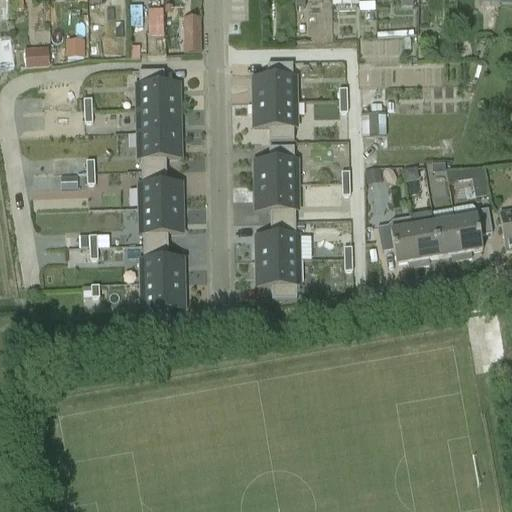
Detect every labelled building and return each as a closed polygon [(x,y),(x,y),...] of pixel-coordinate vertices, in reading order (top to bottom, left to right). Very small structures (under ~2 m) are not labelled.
[(11,0),(12,21),(23,20),(22,0),(11,0)] [(304,10),(304,0),(294,0),(294,11),(304,10)] [(349,0),(331,0),(332,8),(349,6),(349,0)] [(413,0),(399,0),(400,9),(413,9),(413,0)] [(480,0),(480,10),(499,10),(498,0),(480,0)] [(161,38),(162,11),(144,10),(143,38),(161,38)] [(63,60),(83,59),(82,41),(63,42),(63,60)] [(184,57),(200,57),(200,41),(184,42),(184,57)] [(48,53),(25,54),(26,71),(49,70),(48,53)] [(267,81),(252,81),(253,106),(296,105),(295,80),(292,80),(292,67),(267,67),(267,81)] [(139,88),(136,88),(136,113),(179,112),(179,87),(164,87),(163,74),(138,74),(139,88)] [(338,92),(339,104),(347,104),(346,92),(338,92)] [(83,103),(84,114),(92,114),(91,102),(83,103)] [(347,104),(339,104),(339,116),(347,116),(347,104)] [(296,105),(253,106),(253,131),(268,131),(269,144),(294,144),(293,130),(296,130),(296,105)] [(179,112),(136,113),(137,137),(180,136),(179,112)] [(92,114),(84,114),(84,127),(92,126),(92,114)] [(383,138),(382,116),(357,117),(358,139),(383,138)] [(180,136),(137,137),(138,162),(141,162),(141,175),(166,174),(166,161),(181,161),(180,136)] [(269,164),(254,164),(254,189),(297,188),(297,163),(294,163),(294,150),(269,150),(269,164)] [(86,176),(94,176),(94,164),(86,164),(86,176)] [(401,183),(417,181),(416,170),(400,172),(401,183)] [(389,172),(364,171),(364,185),(388,187),(389,172)] [(488,199),(483,171),(446,173),(448,187),(472,183),(475,201),(488,199)] [(141,187),(138,187),(139,212),(182,211),(181,186),(166,187),(166,174),(141,175),(141,187)] [(341,188),(349,187),(349,175),(341,175),(341,188)] [(95,188),(94,176),(86,176),(87,188),(95,188)] [(60,192),(75,192),(77,191),(76,179),(75,179),(60,180),(60,192)] [(350,199),(349,187),(341,188),(342,199),(350,199)] [(297,188),(254,189),(255,214),(270,214),(270,226),(295,226),(295,213),(298,213),(297,188)] [(452,212),(454,223),(460,263),(470,261),(469,256),(481,254),(478,239),(492,237),(487,212),(476,213),(471,209),(452,212)] [(182,211),(139,212),(139,237),(142,237),(143,250),(168,249),(167,237),(182,236),(182,211)] [(454,223),(452,212),(432,216),(434,227),(432,227),(438,261),(449,259),(450,265),(460,263),(454,223)] [(511,214),(498,217),(504,255),(511,253),(511,214)] [(430,217),(409,221),(418,270),(427,269),(426,263),(438,261),(432,227),(430,217)] [(418,270),(409,221),(392,223),(387,229),(378,231),(382,256),(392,254),(394,268),(406,266),(407,272),(418,270)] [(270,239),(255,239),(256,264),(299,264),(298,239),(295,239),(295,226),(270,226),(270,239)] [(89,239),(89,251),(97,251),(97,244),(97,239),(89,239)] [(108,239),(97,239),(97,244),(97,251),(108,251),(108,239)] [(143,263),(140,263),(140,288),(184,287),(183,262),(168,262),(168,249),(143,250),(143,263)] [(97,251),(89,251),(90,263),(98,263),(97,251)] [(343,251),(344,263),(352,263),(351,251),(343,251)] [(352,263),(344,263),(344,275),(352,275),(352,263)] [(299,264),(256,264),(256,289),(271,289),(272,303),(296,302),(296,289),(299,289),(299,264)] [(184,287),(140,288),(141,313),(144,313),(145,326),(170,326),(169,312),(184,312),(184,287)] [(99,301),(99,289),(91,289),(91,301),(99,301)]
